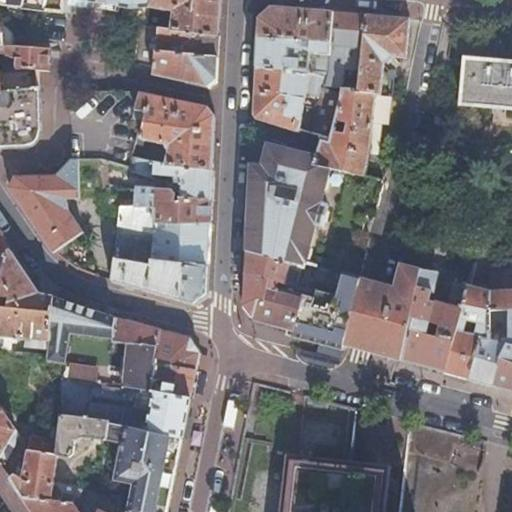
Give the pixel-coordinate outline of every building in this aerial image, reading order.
[(8,0),(8,8),(10,8),(24,9),(25,0),(8,0)] [(25,0),(24,9),(38,11),(47,12),(47,0),(25,0)] [(124,0),(92,0),(92,4),(123,9),(124,0)] [(124,0),(123,9),(135,8),(145,7),(146,0),(124,0)] [(151,0),(150,7),(172,11),(171,29),(217,35),(218,17),(219,0),(151,0)] [(257,26),(257,36),(330,42),(332,12),(270,7),(258,18),(257,26)] [(330,42),(329,46),(360,49),(364,15),(349,14),(332,12),(330,42)] [(359,90),(379,92),(383,92),(384,65),(392,57),(405,58),(409,19),(385,17),(364,15),(360,49),(359,90)] [(171,29),(138,25),(134,62),(152,66),(151,75),(169,79),(207,87),(215,79),(216,56),(217,35),(171,29)] [(0,45),(12,46),(12,37),(0,34),(0,45)] [(318,54),(316,71),(328,72),(329,46),(330,42),(257,36),(256,48),(256,62),(310,70),(312,53),(318,54)] [(24,47),(12,46),(0,45),(0,69),(38,71),(48,72),(49,59),(49,50),(39,49),(24,47)] [(360,49),(329,46),(328,72),(325,86),(341,88),(359,90),(360,49)] [(511,63),(461,59),(457,104),(511,108),(511,63)] [(256,118),(320,139),(330,142),(341,88),(325,86),(314,122),(306,125),(307,120),(302,118),(310,70),(256,62),(255,84),(253,114),(256,118)] [(38,84),(38,71),(0,69),(0,76),(1,95),(39,88),(38,84)] [(1,95),(0,94),(0,147),(26,146),(41,132),(39,88),(1,95)] [(320,139),(315,156),(313,164),(364,174),(369,156),(379,92),(359,90),(341,88),(330,142),(320,139)] [(70,134),(70,160),(98,163),(99,163),(131,174),(135,157),(136,157),(140,139),(145,119),(136,118),(138,92),(84,89),(69,106),(70,134)] [(207,106),(138,92),(136,118),(145,119),(140,139),(165,145),(164,149),(168,150),(166,163),(212,171),(213,142),(214,117),(207,106)] [(247,241),(246,254),(303,266),(304,263),(334,270),(333,271),(339,272),(361,277),(369,238),(353,235),(358,215),(374,218),(382,179),(364,174),(313,164),(315,156),(269,145),(264,166),(252,165),(251,181),(249,208),(248,227),(247,241)] [(211,186),(212,171),(166,163),(136,157),(135,157),(131,174),(145,180),(155,183),(181,187),(180,194),(210,200),(211,186)] [(98,163),(70,160),(53,178),(11,178),(8,186),(33,223),(53,255),(54,255),(80,233),(66,212),(64,202),(98,198),(98,213),(118,212),(118,207),(135,208),(137,194),(98,190),(98,163)] [(145,180),(131,174),(99,163),(98,163),(98,190),(137,194),(135,208),(157,211),(156,226),(209,225),(210,213),(210,200),(180,194),(181,187),(155,183),(145,180)] [(157,211),(135,208),(118,207),(118,212),(117,233),(115,260),(150,267),(150,261),(183,265),(207,267),(209,243),(209,225),(156,226),(157,211)] [(0,276),(7,252),(9,250),(0,237),(0,276)] [(0,276),(0,351),(12,353),(13,339),(48,342),(53,297),(38,293),(26,275),(9,250),(7,252),(0,276)] [(303,266),(246,254),(246,265),(244,292),(243,306),(253,320),(258,299),(264,300),(267,289),(274,290),(277,280),(298,285),(299,279),(303,266)] [(150,267),(115,260),(112,279),(180,299),(183,265),(150,261),(150,267)] [(410,315),(414,269),(398,263),(393,288),(379,284),(360,280),(344,344),(352,346),(362,348),(382,354),(403,360),(410,315)] [(207,267),(183,265),(180,299),(185,301),(193,303),(206,296),(207,281),(207,267)] [(437,274),(414,269),(410,315),(403,360),(413,363),(425,366),(434,368),(446,371),(462,309),(429,300),(433,292),(437,274)] [(258,299),(253,320),(273,325),(295,330),(294,335),(310,341),(322,344),(342,349),(344,344),(360,280),(361,277),(339,272),(336,288),(299,279),(298,285),(277,280),(274,290),(267,289),(264,300),(258,299)] [(468,287),(462,309),(446,371),(448,372),(453,373),(469,378),(476,335),(485,336),(490,305),(511,309),(511,292),(511,294),(493,293),(468,287)] [(48,342),(46,356),(46,362),(63,364),(66,365),(67,362),(69,349),(71,336),(111,343),(112,342),(118,319),(118,318),(87,309),(82,307),(53,297),(48,342)] [(476,335),(469,378),(471,379),(476,380),(494,385),(505,349),(508,341),(511,322),(511,309),(490,305),(485,336),(476,335)] [(127,371),(124,389),(152,392),(156,362),(196,368),(200,355),(188,336),(164,330),(131,322),(118,319),(112,342),(130,344),(127,371)] [(511,322),(508,341),(505,349),(494,385),(506,388),(511,389),(511,322)] [(103,354),(111,343),(71,336),(69,349),(103,354)] [(63,364),(46,362),(43,378),(60,380),(63,364)] [(63,364),(60,380),(124,389),(127,371),(67,362),(66,365),(63,364)] [(194,384),(196,368),(156,362),(152,392),(192,398),(194,384)] [(183,436),(187,416),(192,398),(152,392),(124,389),(60,380),(59,416),(110,422),(117,423),(183,436)] [(398,511),(407,423),(397,420),(295,395),(273,389),(250,404),(228,511),(398,511)] [(36,410),(35,422),(53,423),(54,411),(36,410)] [(0,459),(3,461),(16,437),(0,412),(0,459)] [(110,422),(59,416),(57,429),(51,456),(54,457),(67,461),(72,459),(75,448),(85,443),(105,450),(110,422)] [(117,423),(110,422),(105,450),(101,473),(97,495),(118,498),(118,508),(124,509),(128,510),(141,511),(167,511),(171,493),(173,484),(179,455),(183,436),(117,423)] [(51,456),(57,429),(52,428),(49,437),(28,435),(26,449),(51,456)] [(54,457),(51,456),(26,449),(25,462),(20,462),(19,483),(14,475),(8,479),(14,487),(23,500),(76,505),(76,497),(75,491),(97,495),(101,473),(68,470),(67,485),(56,484),(54,457)] [(76,505),(23,500),(32,511),(98,511),(97,511),(82,511),(82,510),(79,511),(77,507),(84,504),(84,499),(76,497),(76,505)]
